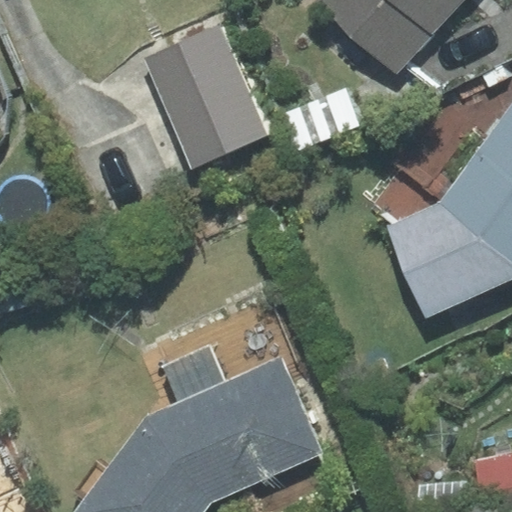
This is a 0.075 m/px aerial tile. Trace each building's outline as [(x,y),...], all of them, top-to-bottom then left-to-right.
[(342,0),(417,67),(477,0),(342,0)] [(237,20),(123,70),(171,179),(284,128),(237,20)] [(0,142),(10,131),(0,121),(0,99),(7,88),(0,83),(0,142)] [(511,113),(452,199),(405,227),(440,314),(511,281),(511,113)] [(335,451),(290,351),(235,376),(220,342),(171,364),(187,398),(149,415),(155,428),(86,508),(90,511),(219,511),(229,499),(335,451)] [(511,511),(511,452),(484,456),(491,511),(511,511)]
